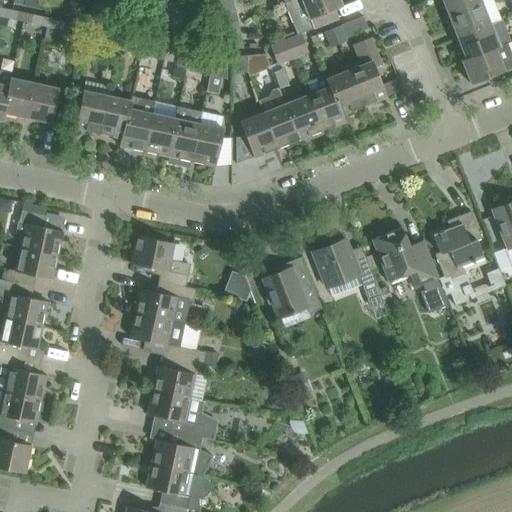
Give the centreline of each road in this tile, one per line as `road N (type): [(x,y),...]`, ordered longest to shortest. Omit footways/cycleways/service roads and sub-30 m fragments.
road 1 (residential): [(104,196),(90,275),(81,510),(12,495)]
road 2 (residential): [(104,196),(231,217),(452,135)]
road 3 (residential): [(452,135),(403,14),(369,0)]
